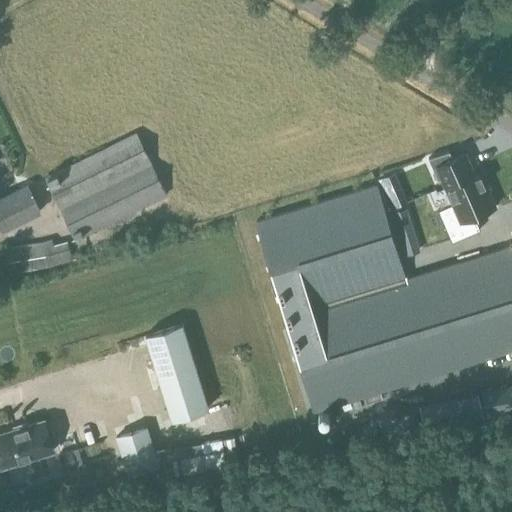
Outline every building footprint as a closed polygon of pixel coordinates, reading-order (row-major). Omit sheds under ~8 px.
[(167,195),(137,132),(46,177),(76,240),(167,195)] [(450,150),(429,156),(438,179),(443,177),(447,187),(451,185),(457,201),(438,209),(451,241),(480,229),(479,228),(475,229),(470,216),(495,206),(481,172),(474,175),(465,153),(453,158),(450,150)] [(0,197),(0,224),(3,230),(41,212),(28,184),(0,197)] [(413,213),(428,206),(424,197),(409,203),(413,213)] [(369,199),(257,231),(315,413),(511,348),(511,257),(400,297),(369,199)] [(415,214),(383,223),(387,237),(419,227),(415,214)] [(48,267),(72,260),(67,240),(54,244),(52,238),(41,241),(3,248),(8,274),(48,267)] [(146,335),(146,336),(172,419),(209,407),(183,323),(146,335)] [(462,421),(484,416),(478,389),(456,394),(462,421)] [(425,430),(462,421),(456,394),(419,403),(420,407),(425,430)] [(377,432),(398,427),(393,410),(373,416),(377,432)] [(0,460),(2,466),(54,450),(44,419),(0,433),(0,460)] [(147,427),(116,436),(128,474),(159,465),(147,427)]
